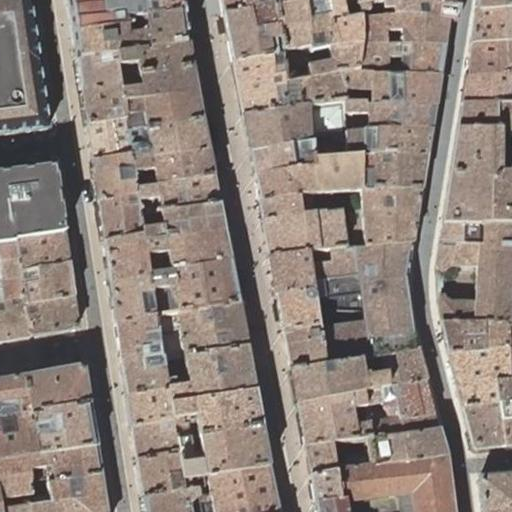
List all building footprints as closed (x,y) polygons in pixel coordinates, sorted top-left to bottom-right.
[(0,0),(0,136),(47,130),(48,129),(28,0),(0,0)] [(103,17),(101,0),(65,0),(75,63),(76,63),(113,57),(113,53),(149,50),(147,37),(141,38),(141,24),(134,25),(134,17),(126,17),(125,13),(103,17)] [(101,0),(103,17),(125,13),(126,17),(134,17),(134,25),(141,24),(140,17),(139,0),(101,0)] [(139,0),(140,17),(144,17),(159,15),(159,17),(183,14),(180,0),(139,0)] [(219,0),(222,15),(243,11),(241,0),(219,0)] [(241,0),(243,11),(247,11),(252,32),(276,28),(270,0),(241,0)] [(282,66),(283,86),(342,74),(344,74),(356,74),(360,44),(336,49),(327,50),(330,65),(308,69),(307,63),(305,62),(292,64),(290,53),(309,50),(303,22),(300,3),(299,0),(270,0),(276,28),(278,41),(280,50),(281,54),(281,56),(282,66)] [(326,0),(299,0),(300,3),(318,0),(321,0),(325,18),(303,22),(309,50),(309,54),(327,50),(336,49),(326,0)] [(321,0),(318,0),(300,3),(303,22),(325,18),(321,0)] [(356,0),(326,0),(336,49),(360,44),(360,20),(356,0)] [(388,0),(356,0),(360,20),(392,17),(389,2),(388,0)] [(398,0),(389,2),(392,17),(418,18),(418,11),(427,11),(427,18),(448,18),(453,18),(454,0),(398,0)] [(511,0),(475,0),(474,12),(511,8),(511,0)] [(511,8),(474,12),(469,46),(471,46),(511,43),(511,8)] [(222,15),(231,64),(271,58),(281,56),(281,54),(280,50),(270,52),(268,43),(278,41),(276,28),(252,32),(247,11),(243,11),(222,15)] [(140,17),(141,24),(141,38),(147,37),(149,50),(186,46),(188,46),(183,14),(159,17),(159,15),(144,17),(140,17)] [(398,46),(443,48),(448,18),(427,18),(418,18),(392,17),(360,20),(360,44),(384,45),(385,34),(399,33),(398,46)] [(471,77),(511,75),(511,43),(471,46),(467,76),(471,77)] [(356,74),(438,79),(443,48),(398,46),(384,45),(360,44),(356,74)] [(113,53),(113,57),(117,78),(191,69),(186,46),(149,50),(113,53)] [(231,64),(241,117),(285,111),(283,86),(282,66),(281,56),(271,58),(231,64)] [(113,57),(76,63),(81,94),(118,88),(117,78),(113,57)] [(191,69),(117,78),(118,88),(121,103),(196,95),(191,69)] [(283,86),(285,111),(309,107),(321,106),(343,104),(344,104),(344,90),(344,74),(342,74),(283,86)] [(356,74),(344,74),(344,90),(369,90),(369,107),(434,108),(438,79),(356,74)] [(465,76),(459,105),(508,105),(508,98),(511,75),(471,77),(467,76),(465,76)] [(81,94),(86,128),(124,121),(123,115),(121,103),(118,88),(81,94)] [(201,123),(196,95),(121,103),(123,115),(124,121),(126,133),(140,131),(143,131),(145,130),(201,123)] [(511,174),(506,174),(498,175),(499,134),(511,133),(511,97),(508,98),(508,105),(459,105),(441,225),(483,226),(511,227),(511,174)] [(310,136),(343,135),(343,131),(343,122),(343,115),(343,104),(321,106),(309,107),(310,136)] [(367,131),(430,132),(434,108),(369,107),(364,107),(363,104),(344,104),(343,104),(343,115),(367,115),(367,131)] [(241,117),(249,154),(310,143),(310,136),(309,107),(285,111),(241,117)] [(86,128),(91,163),(130,157),(126,133),(124,121),(86,128)] [(359,158),(426,157),(430,132),(367,131),(351,131),(347,122),(343,122),(343,131),(343,135),(344,158),(359,158)] [(126,133),(130,157),(131,164),(207,151),(201,123),(145,130),(143,131),(140,131),(126,133)] [(249,154),(253,179),(311,168),(311,159),(310,143),(249,154)] [(133,182),(135,191),(155,188),(212,179),(207,151),(131,164),(133,182)] [(91,163),(97,203),(135,196),(135,191),(133,182),(131,164),(130,157),(91,163)] [(359,189),(420,192),(426,157),(359,158),(359,189)] [(297,197),(298,207),(305,206),(303,196),(312,196),(359,192),(359,189),(359,158),(344,158),(311,159),(311,168),(253,179),(258,202),(297,197)] [(0,208),(8,208),(15,241),(63,234),(54,169),(53,169),(0,175),(0,208)] [(137,203),(138,216),(158,214),(217,206),(212,179),(155,188),(135,191),(135,196),(137,203)] [(363,249),(412,244),(420,192),(359,189),(359,192),(360,202),(360,212),(361,229),(362,236),(353,237),(355,250),(363,249)] [(100,227),(103,244),(141,237),(141,230),(138,216),(137,203),(135,196),(97,203),(100,227)] [(258,202),(261,222),(300,217),(298,207),(297,197),(258,202)] [(141,230),(141,237),(143,243),(223,233),(217,206),(158,214),(138,216),(141,230)] [(261,222),(268,258),(306,254),(344,250),(338,214),(326,215),(310,216),(309,211),(309,206),(305,206),(298,207),(300,217),(261,222)] [(0,244),(16,243),(15,241),(8,208),(0,208),(0,244)] [(482,247),(483,226),(441,225),(437,245),(456,246),(482,247)] [(509,327),(511,327),(511,227),(483,226),(482,247),(456,246),(437,245),(434,266),(438,270),(439,277),(442,278),(442,273),(444,273),(445,270),(449,268),(449,266),(476,267),(474,303),(447,303),(443,300),(443,297),(441,297),(441,292),(438,292),(438,299),(436,303),(440,324),(482,325),(484,324),(509,327)] [(352,230),(353,237),(362,236),(361,229),(352,230)] [(223,233),(143,243),(145,257),(147,275),(160,273),(168,272),(229,263),(223,233)] [(15,241),(16,243),(20,273),(68,265),(63,234),(15,241)] [(141,237),(103,244),(109,285),(148,279),(147,275),(145,257),(143,243),(141,237)] [(0,342),(30,337),(27,322),(25,310),(24,305),(21,279),(20,273),(16,243),(0,244),(0,277),(0,281),(0,342)] [(317,329),(323,367),(357,361),(381,358),(415,352),(406,281),(412,244),(363,249),(355,250),(344,250),(306,254),(268,258),(267,258),(275,297),(311,290),(317,329)] [(147,275),(148,279),(150,291),(154,318),(176,314),(237,306),(229,263),(168,272),(160,273),(147,275)] [(68,265),(20,273),(21,279),(24,305),(73,297),(68,265)] [(148,279),(109,285),(115,325),(154,318),(150,291),(148,279)] [(275,297),(281,334),(317,329),(311,290),(275,297)] [(77,328),(73,297),(24,305),(25,310),(27,322),(30,337),(77,329),(77,328)] [(176,314),(154,318),(156,333),(179,330),(184,358),(245,350),(237,306),(176,314)] [(154,318),(115,325),(121,365),(161,358),(159,347),(156,333),(154,318)] [(484,352),(482,325),(440,324),(446,355),(484,352)] [(511,327),(509,327),(484,324),(482,325),(484,352),(446,355),(461,409),(496,405),(493,383),(508,382),(508,380),(511,376),(511,371),(508,372),(507,353),(511,352),(511,327)] [(281,334),(289,373),(323,367),(317,329),(281,334)] [(253,394),(245,350),(184,358),(182,359),(162,361),(162,363),(182,360),(187,386),(174,389),(173,381),(166,382),(167,390),(170,406),(253,394)] [(362,394),(423,383),(415,352),(381,358),(384,377),(360,380),(362,394)] [(161,358),(121,365),(126,398),(167,390),(166,382),(162,363),(162,361),(161,358)] [(289,373),(295,406),(328,400),(362,394),(360,380),(357,361),(323,367),(289,373)] [(23,377),(0,381),(0,462),(37,456),(35,446),(30,416),(90,406),(84,369),(80,366),(23,377)] [(508,382),(493,383),(496,405),(503,448),(511,447),(511,376),(508,380),(508,382)] [(398,423),(433,416),(423,383),(362,394),(365,408),(367,425),(387,420),(385,411),(395,409),(398,423)] [(167,390),(126,398),(131,429),(172,422),(170,406),(167,390)] [(260,428),(253,394),(170,406),(172,422),(175,441),(190,439),(191,439),(199,437),(260,428)] [(364,440),(370,440),(367,425),(357,426),(355,410),(365,408),(362,394),(328,400),(295,406),(303,447),(330,443),(334,443),(364,440)] [(474,451),(503,448),(496,405),(461,409),(471,449),(474,451)] [(96,447),(90,406),(30,416),(35,446),(47,444),(49,454),(96,447)] [(401,437),(436,430),(433,416),(398,423),(395,409),(385,411),(387,420),(367,425),(370,440),(401,437)] [(172,422),(131,429),(136,463),(177,454),(175,441),(172,422)] [(267,468),(260,428),(199,437),(191,439),(190,439),(175,441),(177,454),(179,464),(182,480),(194,478),(202,477),(208,477),(267,468)] [(452,511),(445,456),(437,430),(436,430),(401,437),(370,440),(364,440),(367,460),(340,464),(337,464),(336,465),(335,466),(334,467),(334,468),(334,470),(334,472),(339,500),(344,500),(345,503),(397,496),(399,511),(452,511)] [(308,478),(334,472),(334,470),(334,468),(334,467),(335,466),(332,453),(330,443),(303,447),(308,478)] [(37,456),(0,462),(0,503),(1,511),(14,509),(13,500),(30,498),(30,497),(27,483),(45,479),(46,485),(100,476),(96,447),(49,454),(37,456)] [(177,454),(136,463),(142,499),(196,490),(202,489),(204,488),(202,477),(194,478),(182,480),(179,464),(177,454)] [(275,511),(267,468),(208,477),(211,495),(203,496),(202,489),(196,490),(199,511),(275,511)] [(313,502),(339,500),(334,472),(308,478),(313,502)] [(105,511),(100,476),(46,485),(45,479),(27,483),(30,497),(47,493),(49,503),(43,505),(43,511),(45,511),(59,510),(59,511),(105,511)] [(511,511),(511,476),(479,480),(477,482),(480,511),(511,511)] [(199,511),(196,490),(142,499),(143,511),(199,511)] [(313,502),(315,511),(345,511),(345,503),(344,500),(339,500),(313,502)]
